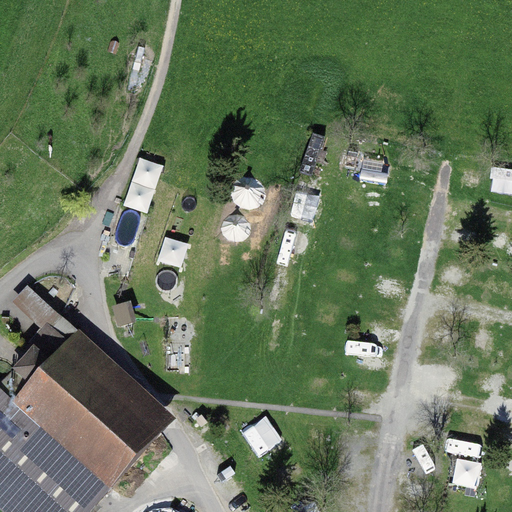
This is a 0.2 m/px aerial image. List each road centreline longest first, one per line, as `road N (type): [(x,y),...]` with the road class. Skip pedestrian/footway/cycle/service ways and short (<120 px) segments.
road 1 (unknown): [(375,511),(452,100)]
road 2 (unclassified): [(215,511),(171,432),(107,344),(80,254),(48,254),(0,291)]
road 3 (track): [(174,0),(128,163),(80,254)]
